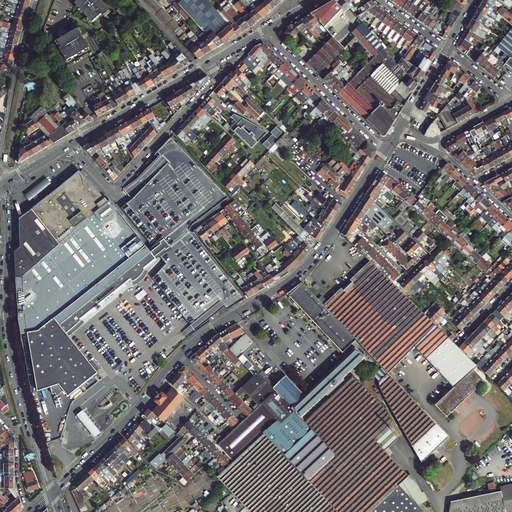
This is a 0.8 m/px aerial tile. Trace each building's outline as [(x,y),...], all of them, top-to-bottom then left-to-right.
[(21,5),(29,8),(30,3),(21,0),(11,0),(11,2),(16,3),(21,5)] [(79,0),(76,3),(93,22),(102,13),(104,15),(110,10),(101,0),(79,0)] [(222,32),(230,26),(222,18),(217,12),(206,0),(182,0),(178,4),(181,7),(183,9),(190,17),(204,32),(205,34),(211,41),(212,40),(219,47),(222,45),(229,41),(222,32)] [(243,32),(250,28),(243,19),(239,16),(226,0),(220,5),(222,8),(223,9),(226,6),(236,18),(233,20),(243,32)] [(241,0),(238,3),(256,23),(262,19),(245,0),(241,0)] [(245,0),(262,19),(268,14),(255,0),(245,0)] [(255,0),(268,14),(269,13),(272,10),(263,0),(255,0)] [(263,0),(272,10),(275,7),(277,5),(272,0),(263,0)] [(342,0),(335,0),(334,1),(342,10),(344,13),(350,8),(347,5),(342,0)] [(354,2),(353,0),(342,0),(347,5),(351,3),(355,9),(357,7),(354,2)] [(401,0),(397,5),(402,9),(408,1),(409,0),(401,0)] [(409,0),(408,1),(402,9),(407,13),(414,4),(417,0),(409,0)] [(417,0),(414,4),(407,13),(412,16),(419,8),(424,1),(422,0),(417,0)] [(485,0),(483,0),(481,5),(492,11),(497,17),(499,14),(497,13),(485,0)] [(495,0),(485,0),(497,13),(499,14),(511,25),(511,15),(502,7),(502,8),(501,7),(502,5),(496,1),(496,0),(495,0)] [(496,1),(502,5),(503,3),(510,8),(511,6),(511,0),(495,0),(496,0),(496,1)] [(319,23),(324,21),(342,10),(334,1),(320,9),(311,15),(319,23)] [(424,1),(419,8),(412,16),(414,18),(417,20),(425,10),(427,7),(428,6),(429,5),(427,3),(424,1)] [(181,7),(178,4),(176,2),(172,6),(177,11),(179,13),(183,9),(181,7)] [(366,12),(367,11),(376,5),(371,2),(364,6),(361,8),(364,13),(366,12)] [(439,2),(437,6),(434,9),(437,11),(442,4),(439,2)] [(15,8),(27,13),(29,8),(21,5),(16,3),(15,8)] [(250,28),(256,23),(238,3),(234,6),(245,17),(243,19),(250,28)] [(20,16),(26,18),(27,13),(15,8),(4,4),(4,6),(7,7),(5,10),(20,16)] [(427,7),(425,10),(417,20),(422,24),(434,9),(437,6),(434,4),(431,8),(428,6),(427,7)] [(376,5),(367,11),(372,15),(368,21),(372,24),(376,18),(382,10),(376,5)] [(492,11),(481,5),(480,6),(478,10),(495,20),(497,17),(492,11)] [(123,7),(118,9),(126,23),(131,21),(123,7)] [(243,32),(233,20),(226,13),(223,9),(222,8),(217,12),(222,18),(230,26),(232,28),(238,35),(243,32)] [(183,9),(179,13),(186,21),(190,17),(183,9)] [(437,11),(434,9),(422,24),(428,28),(434,20),(432,18),(437,11)] [(6,16),(15,19),(24,22),(26,18),(20,16),(5,10),(4,10),(4,12),(7,13),(6,16)] [(382,10),(376,18),(379,20),(375,25),(376,25),(375,26),(378,28),(382,22),(388,14),(385,11),(382,10)] [(478,10),(473,19),(484,26),(488,19),(499,26),(501,23),(495,20),(478,10)] [(366,12),(364,13),(361,14),(358,16),(362,20),(368,14),(366,12)] [(449,19),(446,25),(452,28),(458,17),(452,13),(449,19)] [(388,14),(382,22),(385,24),(380,30),(383,32),(387,26),(393,18),(388,14)] [(437,14),(434,20),(428,28),(433,31),(435,26),(437,23),(438,20),(439,18),(440,16),(437,14)] [(11,23),(23,27),(24,22),(15,19),(6,16),(3,15),(2,17),(5,18),(5,19),(11,21),(11,23)] [(319,23),(311,15),(305,18),(319,32),(321,30),(319,28),(322,26),(319,23)] [(319,32),(305,18),(300,21),(310,32),(315,36),(319,40),(321,39),(319,38),(318,35),(319,34),(319,33),(319,32)] [(393,18),(387,26),(390,28),(385,34),(388,36),(393,30),(399,22),(393,18)] [(484,26),(473,19),(470,24),(487,34),(488,34),(491,30),(484,26)] [(0,25),(4,27),(21,32),(23,27),(11,23),(1,20),(0,22),(0,25)] [(310,32),(300,21),(293,25),(299,32),(301,33),(309,42),(312,39),(307,34),(310,32)] [(319,23),(322,26),(324,28),(333,37),(336,34),(324,21),(319,23)] [(399,22),(393,30),(395,32),(390,38),(393,40),(398,34),(404,26),(399,22)] [(406,104),(415,90),(406,85),(410,78),(398,64),(394,59),(391,56),(390,55),(386,50),(381,45),(377,40),(373,35),(370,31),(369,30),(368,29),(363,23),(352,33),(355,37),(356,38),(358,41),(364,48),(369,53),(373,58),(356,77),(349,84),(356,91),(369,78),(396,101),(404,107),(406,104)] [(452,28),(446,25),(446,24),(444,27),(440,25),(437,23),(435,26),(442,30),(449,34),(452,28)] [(485,36),(487,34),(470,24),(468,28),(467,29),(473,33),(475,34),(478,35),(480,32),(483,34),(482,35),(485,36)] [(9,33),(20,36),(21,32),(4,27),(0,25),(0,27),(2,28),(2,31),(3,31),(9,33)] [(293,25),(288,28),(290,30),(285,34),(291,40),(299,32),(293,25)] [(232,28),(230,26),(222,32),(229,41),(238,35),(232,28)] [(404,26),(398,34),(400,35),(395,41),(398,43),(403,37),(409,29),(404,26)] [(449,34),(442,30),(435,26),(433,31),(444,39),(446,39),(449,34)] [(67,61),(89,48),(78,29),(58,41),(62,48),(60,49),(67,61)] [(181,38),(185,33),(181,29),(177,33),(181,38)] [(409,29),(403,37),(405,39),(401,45),(403,47),(405,45),(408,41),(414,33),(409,29)] [(473,33),(467,29),(462,38),(468,42),(473,33)] [(495,50),(502,57),(508,61),(505,64),(511,69),(511,29),(511,30),(505,38),(502,41),(501,42),(498,47),(495,50)] [(19,41),(20,36),(9,33),(3,31),(3,33),(5,34),(4,37),(19,41)] [(185,33),(181,38),(180,39),(198,59),(205,55),(195,44),(191,40),(188,37),(185,33)] [(414,33),(408,41),(410,43),(407,47),(405,49),(408,51),(410,49),(419,37),(414,33)] [(191,40),(195,44),(205,55),(210,52),(202,43),(196,36),(195,34),(193,35),(195,37),(191,40)] [(217,47),(211,41),(205,34),(200,38),(204,42),(212,51),(217,47)] [(6,43),(18,46),(19,41),(4,37),(1,36),(0,39),(0,41),(1,42),(6,43)] [(319,75),(344,49),(333,37),(329,41),(324,46),(322,49),(319,51),(307,64),(314,70),(319,75)] [(356,38),(355,37),(348,45),(351,48),(358,41),(356,38)] [(410,49),(408,51),(402,59),(407,64),(408,62),(407,61),(416,50),(415,50),(416,48),(421,51),(422,50),(423,48),(426,43),(424,41),(419,37),(410,49)] [(468,42),(462,38),(459,42),(457,46),(458,48),(460,49),(469,57),(470,56),(470,55),(477,47),(468,42)] [(0,46),(1,46),(17,51),(18,46),(6,43),(1,42),(0,45),(0,46)] [(176,54),(173,56),(184,68),(190,64),(173,44),(172,42),(168,45),(176,54)] [(212,51),(204,42),(203,42),(202,43),(210,52),(211,51),(212,51)] [(263,43),(258,46),(259,47),(263,51),(262,52),(267,57),(266,57),(268,58),(270,56),(273,52),(263,43)] [(292,49),(295,52),(298,49),(292,43),(289,46),(291,47),(292,49)] [(430,52),(429,54),(434,58),(438,52),(437,50),(433,48),(426,43),(423,48),(430,52)] [(478,51),(472,59),(478,65),(481,67),(490,56),(495,50),(498,47),(495,45),(491,50),(488,47),(482,54),(478,51)] [(1,46),(0,49),(0,51),(16,56),(17,51),(1,46)] [(259,47),(258,46),(256,47),(251,51),(262,62),(266,57),(267,57),(262,52),(263,51),(259,47)] [(469,57),(472,59),(478,51),(479,50),(480,49),(477,47),(470,55),(470,56),(469,57)] [(161,54),(163,55),(164,56),(177,71),(184,68),(173,56),(167,49),(161,54)] [(481,67),(489,73),(498,62),(502,57),(495,50),(490,56),(481,67)] [(16,56),(0,51),(0,56),(6,59),(14,61),(16,56)] [(248,67),(250,70),(254,73),(259,69),(255,65),(257,63),(262,69),(265,66),(264,65),(264,64),(262,62),(251,51),(250,53),(242,62),(247,67),(248,67)] [(420,52),(419,54),(421,55),(432,62),(433,60),(434,58),(429,54),(423,51),(422,52),(420,52)] [(279,57),(273,52),(270,56),(268,58),(269,59),(266,62),(265,63),(267,65),(271,61),(273,63),(274,63),(279,57)] [(148,55),(152,60),(165,78),(172,74),(163,63),(161,65),(157,59),(159,57),(156,53),(152,55),(151,53),(148,55)] [(419,54),(417,58),(423,61),(418,69),(425,73),(432,62),(421,55),(419,54)] [(160,58),(163,63),(172,74),(173,73),(177,71),(164,56),(163,55),(160,58)] [(0,56),(0,58),(10,70),(12,69),(14,61),(6,59),(0,56)] [(285,63),(279,57),(274,63),(273,63),(279,69),(285,63)] [(502,57),(498,62),(500,64),(504,66),(505,64),(508,61),(502,57)] [(425,73),(418,69),(415,67),(412,65),(408,62),(407,64),(402,59),(398,64),(410,78),(413,82),(418,85),(425,73)] [(152,60),(147,63),(160,82),(165,78),(152,60)] [(334,69),(332,71),(329,68),(321,77),(329,84),(344,68),(342,67),(343,66),(338,60),(332,67),(334,69)] [(160,82),(147,63),(145,61),(144,62),(145,65),(142,67),(144,69),(147,74),(154,85),(160,82)] [(247,67),(242,62),(236,68),(238,70),(250,82),(252,80),(248,76),(247,77),(245,75),(247,73),(250,70),(248,67),(247,67)] [(464,72),(451,62),(447,63),(444,68),(455,75),(451,81),(457,84),(465,74),(464,72)] [(498,62),(489,73),(494,78),(501,69),(504,66),(500,64),(498,62)] [(277,71),(279,69),(273,63),(271,65),(275,69),(271,73),(272,74),(273,73),(274,74),(277,71)] [(290,68),(285,63),(279,69),(277,71),(274,74),(281,79),(285,75),(291,69),(290,68)] [(133,70),(130,71),(142,92),(148,88),(137,69),(135,65),(131,67),(133,70)] [(122,71),(137,95),(142,92),(130,71),(128,67),(122,71)] [(140,67),(137,69),(148,88),(154,85),(147,74),(144,69),(142,70),(140,67)] [(334,90),(348,75),(349,74),(347,72),(348,71),(345,68),(344,68),(329,84),(332,87),(334,90)] [(455,75),(444,68),(440,75),(447,78),(448,79),(451,81),(455,75)] [(285,75),(281,79),(290,87),(292,85),(293,84),(296,81),(295,81),(299,77),(291,69),(285,75)] [(253,85),(250,82),(238,70),(234,74),(244,83),(250,89),(253,85)] [(116,75),(130,99),(133,97),(137,95),(122,71),(116,75)] [(231,73),(228,77),(240,88),(246,94),(247,92),(242,87),(241,86),(244,83),(234,74),(232,72),(231,73)] [(351,77),(348,75),(334,90),(339,94),(349,84),(356,77),(353,74),(351,77)] [(470,78),(465,74),(457,84),(456,85),(457,86),(459,88),(457,90),(458,92),(470,78)] [(124,102),(130,99),(116,75),(113,77),(117,84),(114,86),(124,102)] [(210,78),(207,75),(190,85),(195,91),(196,89),(194,88),(196,87),(199,90),(210,78)] [(445,82),(447,78),(440,75),(436,82),(435,83),(447,90),(449,86),(444,83),(445,82)] [(227,78),(221,85),(229,92),(234,87),(236,88),(235,89),(246,100),(246,101),(248,105),(245,108),(248,111),(255,118),(257,120),(260,116),(263,119),(267,115),(266,113),(251,99),(246,94),(240,88),(228,77),(227,78)] [(293,84),(292,85),(290,87),(289,88),(288,89),(296,96),(307,84),(299,77),(295,81),(296,81),(293,84)] [(349,84),(339,94),(357,112),(377,131),(379,129),(381,127),(388,133),(394,123),(404,107),(396,101),(369,78),(356,91),(349,84)] [(410,78),(406,85),(415,90),(416,89),(418,85),(413,82),(410,78)] [(466,87),(469,89),(475,82),(470,78),(458,92),(461,94),(466,87)] [(124,102),(114,86),(113,84),(112,81),(109,83),(114,91),(111,93),(114,99),(118,106),(124,102)] [(265,84),(271,90),(273,88),(267,82),(265,84)] [(471,100),(482,87),(480,86),(475,82),(469,89),(463,96),(467,99),(475,115),(478,113),(471,100)] [(435,83),(430,92),(449,103),(452,99),(454,98),(456,95),(453,94),(452,93),(450,96),(452,97),(450,100),(445,97),(448,92),(449,93),(449,92),(448,91),(447,90),(435,83)] [(312,90),(307,84),(296,96),(304,104),(306,101),(315,92),(312,90)] [(190,85),(182,90),(189,100),(194,95),(196,92),(195,91),(190,85)] [(219,97),(224,93),(236,104),(233,106),(243,116),(248,111),(245,108),(229,92),(221,85),(214,92),(219,97)] [(448,91),(449,92),(452,93),(453,91),(455,92),(453,94),(456,95),(458,92),(457,90),(455,89),(454,90),(449,86),(447,90),(448,91)] [(182,90),(175,95),(182,107),(189,100),(182,90)] [(63,109),(66,112),(80,128),(89,123),(79,113),(73,106),(76,103),(73,99),(72,98),(68,93),(67,92),(62,97),(65,100),(66,100),(68,102),(67,103),(71,108),(69,110),(67,107),(65,107),(63,109)] [(323,100),(315,92),(306,101),(311,106),(306,112),(304,114),(304,117),(306,118),(310,113),(323,100)] [(430,92),(425,101),(434,106),(435,104),(437,103),(438,102),(441,104),(440,108),(438,107),(437,108),(443,111),(446,107),(448,105),(449,103),(430,92)] [(109,102),(104,93),(98,96),(99,97),(101,101),(108,112),(118,106),(114,99),(109,102)] [(182,107),(175,95),(171,97),(170,97),(175,106),(177,105),(180,110),(182,107)] [(215,102),(210,96),(208,99),(205,101),(211,107),(213,104),(217,108),(219,106),(215,102)] [(461,98),(466,108),(464,109),(469,118),(474,115),(475,115),(467,99),(463,96),(461,98)] [(98,117),(108,112),(101,101),(99,97),(94,100),(97,105),(93,107),(98,117)] [(170,97),(166,100),(170,106),(171,108),(173,107),(177,113),(178,112),(177,111),(178,110),(175,106),(170,97)] [(453,109),(451,110),(458,124),(469,118),(464,109),(463,110),(460,105),(458,106),(457,104),(455,105),(452,99),(449,103),(448,105),(449,106),(451,105),(453,109)] [(326,103),(323,100),(310,113),(312,115),(313,114),(314,114),(318,109),(322,113),(319,115),(321,116),(318,119),(320,120),(331,108),(326,103)] [(200,106),(206,112),(210,115),(215,110),(211,107),(205,101),(200,106)] [(434,106),(425,101),(424,102),(420,109),(426,113),(430,107),(441,113),(443,111),(437,108),(434,106)] [(80,111),(79,113),(89,123),(90,122),(93,120),(79,105),(76,107),(80,111)] [(458,124),(451,110),(449,106),(448,105),(446,107),(443,111),(441,113),(439,116),(436,119),(431,125),(424,135),(427,137),(433,137),(435,136),(441,133),(435,123),(441,120),(447,130),(458,124)] [(42,106),(30,118),(39,128),(46,136),(54,144),(70,134),(56,119),(53,116),(52,114),(49,116),(44,111),(45,110),(42,106)] [(205,113),(200,107),(195,112),(204,122),(208,117),(205,113)] [(322,125),(335,112),(331,108),(320,120),(314,126),(317,130),(322,125)] [(154,123),(158,121),(150,109),(144,112),(151,125),(157,134),(159,132),(166,124),(165,122),(157,127),(154,123)] [(505,110),(503,112),(510,124),(507,126),(511,133),(511,132),(511,121),(511,119),(511,118),(511,116),(508,109),(505,110)] [(268,111),(266,113),(267,115),(273,120),(276,118),(268,111)] [(65,119),(62,116),(58,112),(53,116),(56,119),(70,134),(76,131),(65,119)] [(80,128),(66,112),(62,116),(65,119),(76,131),(80,128)] [(151,125),(144,112),(139,116),(146,128),(147,128),(151,125)] [(194,114),(185,123),(196,135),(199,132),(195,129),(201,123),(204,127),(206,124),(204,122),(195,112),(194,114)] [(337,114),(335,112),(322,125),(326,128),(330,124),(332,122),(339,115),(337,114)] [(493,117),(497,124),(502,121),(503,123),(505,121),(507,126),(510,124),(503,112),(493,117)] [(39,128),(30,118),(26,114),(24,122),(34,132),(39,128)] [(252,124),(234,114),(231,117),(236,122),(230,129),(252,150),(267,134),(264,131),(252,124)] [(146,128),(139,116),(135,118),(133,119),(141,131),(143,130),(145,129),(146,130),(147,130),(146,128)] [(340,116),(334,122),(341,129),(343,127),(342,126),(346,122),(340,116)] [(488,131),(498,126),(497,124),(493,117),(489,119),(483,122),(488,131)] [(283,125),(276,118),(273,120),(274,122),(278,125),(281,128),(283,125)] [(133,119),(128,122),(133,130),(136,134),(137,134),(138,135),(139,134),(142,133),(141,131),(133,119)] [(23,126),(23,130),(28,136),(34,132),(24,122),(23,126)] [(128,122),(123,125),(128,133),(131,139),(134,137),(131,132),(133,130),(128,122)] [(342,126),(343,127),(341,129),(346,134),(348,132),(348,133),(352,128),(346,122),(342,126)] [(488,131),(483,122),(479,125),(486,139),(488,138),(486,135),(489,133),(488,131)] [(198,136),(196,135),(185,123),(182,127),(179,129),(187,138),(188,139),(190,137),(192,139),(195,136),(196,138),(198,136)] [(128,133),(123,125),(118,128),(126,142),(128,140),(129,140),(125,135),(128,133)] [(157,134),(151,125),(147,128),(153,138),(157,134)] [(276,143),(286,133),(281,128),(278,125),(271,133),(272,135),(274,136),(272,138),(271,136),(263,145),(269,151),(276,144),(276,143)] [(283,125),(281,128),(286,133),(289,136),(291,133),(283,125)] [(486,139),(479,125),(474,128),(481,141),(484,139),(485,140),(486,139)] [(387,134),(388,133),(381,127),(379,129),(377,131),(380,135),(382,136),(383,137),(384,137),(385,136),(386,136),(387,134)] [(126,142),(118,128),(113,131),(126,152),(127,151),(133,160),(135,157),(130,149),(128,145),(127,143),(126,142)] [(153,138),(147,128),(146,128),(147,130),(146,130),(145,129),(143,130),(149,142),(153,138)] [(356,132),(352,128),(348,133),(348,132),(346,134),(347,136),(351,140),(371,160),(376,152),(376,150),(368,144),(356,132)] [(474,128),(469,131),(479,150),(482,149),(479,145),(481,145),(481,146),(482,145),(483,147),(484,146),(481,141),(474,128)] [(187,138),(179,129),(175,134),(186,145),(188,143),(185,140),(187,138)] [(304,144),(316,133),(311,129),(304,136),(297,143),(299,146),(303,142),(304,144)] [(142,133),(139,134),(146,146),(149,142),(143,130),(141,131),(142,133)] [(107,134),(105,135),(111,145),(113,149),(118,146),(123,153),(126,152),(113,131),(107,134)] [(469,131),(464,133),(472,148),(474,150),(475,153),(478,151),(479,151),(479,150),(469,131)] [(37,134),(39,137),(48,147),(52,144),(45,137),(43,134),(41,136),(39,133),(37,134)] [(319,137),(316,133),(304,144),(301,147),(303,150),(308,145),(308,146),(307,147),(308,148),(319,137)] [(472,148),(464,133),(461,135),(454,138),(460,148),(460,147),(462,146),(463,147),(466,146),(468,150),(472,148)] [(32,139),(31,138),(30,137),(27,139),(22,134),(22,136),(27,142),(35,155),(36,154),(39,152),(32,139)] [(136,136),(135,137),(142,150),(146,146),(139,134),(138,135),(136,136)] [(286,134),(276,143),(285,152),(295,143),(286,134)] [(97,140),(102,149),(102,150),(111,145),(105,135),(97,140)] [(27,142),(22,136),(21,138),(26,143),(23,145),(30,157),(35,155),(27,142)] [(54,144),(46,136),(45,137),(52,144),(53,144),(54,144)] [(231,146),(235,141),(230,136),(222,144),(225,147),(227,149),(230,151),(232,153),(235,149),(231,146)] [(44,149),(36,138),(34,140),(33,137),(31,138),(32,139),(39,152),(44,149)] [(39,137),(36,138),(44,149),(48,147),(39,137)] [(132,140),(131,140),(134,145),(139,154),(142,150),(135,137),(134,137),(131,139),(132,140)] [(460,148),(454,138),(446,143),(446,147),(445,149),(453,157),(456,154),(453,151),(460,148)] [(506,148),(511,157),(511,156),(511,144),(511,145),(510,146),(506,139),(503,141),(506,148)] [(96,152),(102,149),(97,140),(89,144),(96,152)] [(358,152),(356,154),(367,165),(371,160),(351,140),(349,141),(352,145),(358,152)] [(498,145),(506,160),(511,157),(506,148),(504,149),(499,140),(496,142),(498,145)] [(30,157),(23,145),(22,143),(20,144),(20,148),(19,159),(18,163),(21,163),(30,157)] [(100,157),(96,152),(89,144),(84,148),(96,161),(100,157)] [(215,152),(220,157),(222,159),(230,151),(227,149),(225,147),(222,144),(215,152)] [(132,147),(130,149),(135,157),(139,154),(134,145),(132,147)] [(495,154),(500,163),(506,160),(498,145),(495,147),(497,153),(495,154)] [(500,163),(495,154),(493,155),(488,146),(485,148),(486,151),(487,152),(495,166),(500,163)] [(461,148),(460,150),(462,152),(459,155),(457,153),(456,154),(453,157),(461,164),(468,156),(467,154),(461,148)] [(466,168),(472,160),(471,159),(477,155),(477,154),(480,152),(479,151),(478,151),(475,153),(468,156),(461,164),(466,168)] [(215,163),(220,157),(215,152),(209,158),(215,163)] [(486,160),(491,169),(495,166),(487,152),(484,154),(487,159),(486,160)] [(353,158),(365,169),(367,165),(356,154),(353,158)] [(475,167),(477,165),(476,163),(481,158),(481,157),(480,155),(472,160),(466,168),(468,170),(470,172),(475,167)] [(482,164),(486,171),(489,169),(491,169),(486,160),(483,156),(481,157),(481,158),(482,160),(483,162),(479,164),(479,165),(482,164)] [(100,157),(96,161),(102,168),(107,164),(100,157)] [(218,167),(215,163),(209,158),(204,164),(209,169),(212,173),(218,167)] [(253,164),(248,158),(240,166),(246,172),(253,164)] [(349,177),(347,180),(355,185),(357,182),(342,167),(333,158),(322,168),(329,176),(332,179),(336,182),(340,176),(341,177),(341,176),(343,173),(349,177)] [(355,168),(361,174),(363,172),(365,169),(353,158),(351,160),(354,163),(357,165),(355,168)] [(150,160),(146,164),(151,169),(155,166),(150,160)] [(453,168),(446,161),(439,170),(440,171),(441,170),(444,173),(443,174),(444,175),(438,180),(440,182),(442,179),(445,176),(448,174),(453,168)] [(116,167),(121,172),(124,169),(121,162),(116,167)] [(345,163),(342,167),(357,182),(361,174),(355,168),(352,172),(350,168),(345,163)] [(475,167),(470,172),(474,176),(476,176),(486,171),(482,164),(479,165),(479,164),(479,163),(477,165),(479,168),(477,169),(475,167)] [(107,164),(102,168),(114,180),(118,176),(113,170),(107,164)] [(246,172),(240,166),(235,172),(240,178),(243,180),(243,179),(248,174),(246,172)] [(116,167),(113,170),(118,176),(121,172),(116,167)] [(318,172),(329,183),(332,179),(329,176),(322,168),(318,172)] [(448,174),(455,181),(461,175),(453,168),(448,174)] [(70,339),(67,335),(80,323),(79,322),(130,281),(132,284),(133,284),(135,283),(137,282),(138,281),(139,280),(140,279),(141,278),(142,276),(143,275),(144,273),(144,272),(145,271),(144,270),(156,260),(151,253),(144,244),(140,239),(137,236),(135,234),(134,233),(134,232),(132,229),(131,229),(130,227),(130,228),(128,225),(128,224),(127,223),(125,220),(123,218),(121,216),(120,214),(117,211),(117,210),(116,208),(110,201),(108,203),(105,199),(102,196),(83,175),(80,171),(43,200),(35,207),(20,219),(26,244),(21,249),(20,249),(22,277),(22,280),(24,309),(25,318),(27,329),(32,361),(32,363),(39,361),(57,383),(61,389),(66,395),(94,374),(96,373),(88,362),(70,339)] [(511,180),(507,171),(501,174),(506,181),(507,183),(507,182),(509,181),(511,185),(511,180)] [(240,178),(235,172),(229,178),(235,183),(237,185),(239,184),(241,186),(245,182),(243,180),(240,178)] [(397,183),(380,172),(375,180),(380,183),(380,182),(384,184),(384,186),(390,190),(397,183)] [(456,193),(458,194),(469,182),(461,175),(455,181),(458,184),(456,186),(459,189),(456,193)] [(503,180),(499,175),(485,183),(484,185),(489,190),(498,185),(496,183),(503,180)] [(338,187),(349,194),(351,191),(355,185),(347,180),(344,178),(343,179),(342,178),(342,177),(341,176),(341,177),(340,176),(336,182),(332,179),(329,183),(328,183),(335,189),(336,190),(338,187)] [(26,194),(30,200),(53,183),(48,177),(26,194)] [(235,183),(229,178),(223,184),(229,190),(232,187),(234,189),(237,185),(235,183)] [(316,182),(312,178),(306,184),(312,191),(318,184),(316,182)] [(372,184),(389,200),(392,202),(396,206),(402,200),(398,197),(396,199),(391,194),(393,193),(391,191),(390,190),(384,186),(384,184),(380,182),(380,183),(375,180),(372,184)] [(489,190),(494,194),(503,189),(501,187),(507,184),(507,183),(506,181),(498,185),(489,190)] [(466,191),(471,196),(476,190),(469,182),(458,194),(453,199),(455,201),(461,195),(462,196),(466,191)] [(372,184),(366,194),(375,201),(383,209),(385,207),(378,201),(377,202),(376,200),(379,196),(386,203),(389,200),(372,184)] [(399,195),(404,189),(398,184),(393,189),(399,195)] [(237,186),(230,193),(232,195),(232,196),(240,189),(237,186)] [(336,190),(335,191),(340,195),(341,195),(346,198),(345,199),(346,199),(347,197),(349,194),(338,187),(336,190)] [(500,200),(511,193),(511,191),(509,187),(507,188),(509,190),(506,192),(503,190),(503,189),(494,194),(498,198),(500,200)] [(405,200),(410,194),(404,189),(399,195),(405,200)] [(463,204),(467,208),(480,194),(476,190),(471,196),(463,204)] [(328,207),(337,213),(338,210),(341,206),(335,202),(336,201),(326,192),(323,196),(318,191),(316,193),(318,195),(317,195),(325,203),(324,203),(328,207)] [(321,217),(330,223),(334,217),(327,213),(326,212),(321,207),(313,200),(308,194),(305,196),(311,202),(308,205),(311,207),(314,210),(321,217)] [(374,202),(375,201),(366,194),(366,195),(361,201),(370,209),(376,215),(379,211),(383,215),(385,213),(374,202)] [(410,207),(417,200),(410,194),(405,200),(402,204),(407,207),(408,206),(410,207)] [(480,194),(467,208),(471,211),(473,208),(476,205),(478,203),(484,197),(480,194)] [(327,213),(334,217),(337,213),(328,207),(324,203),(325,203),(317,195),(317,196),(315,198),(323,205),(321,207),(326,212),(327,213)] [(484,197),(478,203),(481,205),(478,209),(483,213),(492,204),(484,197)] [(511,197),(503,202),(506,206),(511,202),(511,197)] [(272,209),(299,235),(304,241),(309,235),(303,229),(285,212),(272,199),(267,204),(272,209)] [(424,203),(419,199),(414,206),(418,210),(424,203)] [(424,203),(418,210),(421,213),(427,206),(428,205),(429,206),(432,203),(428,199),(424,203)] [(318,222),(313,218),(309,215),(295,201),(291,206),(300,214),(301,213),(305,217),(302,220),(307,225),(313,230),(315,227),(324,233),(327,228),(318,222)] [(370,209),(361,201),(358,206),(366,214),(372,220),(375,223),(381,217),(383,215),(379,211),(376,215),(370,209)] [(235,210),(230,204),(224,209),(227,212),(229,214),(235,210)] [(407,207),(402,204),(398,208),(402,211),(403,212),(407,207)] [(491,219),(494,217),(499,211),(492,204),(483,213),(481,216),(488,223),(491,219)] [(234,220),(240,216),(243,213),(245,211),(240,206),(239,207),(235,210),(229,214),(231,217),(234,220)] [(358,206),(352,215),(361,223),(362,222),(366,226),(367,225),(372,220),(366,214),(358,206)] [(429,220),(435,213),(427,206),(421,213),(429,220)] [(309,215),(313,218),(318,222),(327,228),(330,223),(321,217),(314,210),(311,207),(308,210),(311,212),(309,215)] [(445,208),(442,210),(448,216),(450,217),(453,215),(445,208)] [(441,218),(444,214),(439,209),(436,213),(441,218)] [(221,211),(213,217),(221,226),(225,223),(228,221),(225,217),(221,211)] [(417,225),(413,222),(410,219),(405,214),(403,212),(402,211),(395,219),(395,220),(409,233),(417,225)] [(499,211),(494,217),(497,221),(492,226),(496,230),(501,224),(507,219),(499,211)] [(437,227),(443,221),(435,213),(429,220),(432,223),(437,227)] [(349,219),(357,226),(361,229),(365,233),(369,228),(370,227),(367,225),(366,226),(362,222),(361,223),(352,215),(349,219)] [(386,220),(391,225),(395,220),(395,219),(390,215),(389,217),(386,220)] [(242,219),(240,216),(234,220),(237,224),(238,226),(244,221),(246,220),(247,219),(248,218),(247,216),(246,217),(245,216),(242,219)] [(210,219),(206,222),(214,232),(218,229),(221,226),(213,217),(210,219)] [(348,220),(356,227),(357,227),(357,226),(349,219),(349,220),(348,220)] [(511,223),(507,219),(501,224),(506,229),(501,234),(502,235),(500,237),(502,239),(505,236),(511,228),(511,223)] [(241,230),(243,232),(249,227),(251,226),(246,220),(244,221),(238,226),(241,230)] [(356,227),(348,220),(347,223),(346,224),(355,233),(358,236),(359,237),(358,238),(360,240),(363,237),(365,235),(356,227)] [(445,234),(454,224),(451,221),(447,224),(443,221),(437,227),(445,234)] [(214,232),(206,222),(202,225),(201,225),(204,229),(209,235),(214,232)] [(344,228),(358,242),(360,240),(358,238),(359,237),(358,236),(356,238),(353,235),(355,233),(346,224),(344,228)] [(453,241),(459,235),(456,233),(459,230),(455,226),(455,225),(454,224),(445,234),(453,241)] [(309,235),(319,241),(324,233),(315,227),(313,230),(307,225),(303,229),(309,235)] [(403,241),(408,235),(398,225),(396,227),(400,231),(396,235),(403,241)] [(246,235),(248,238),(255,232),(254,230),(252,231),(249,227),(243,232),(245,234),(246,235)] [(358,242),(344,228),(341,232),(355,246),(358,242)] [(389,236),(390,237),(396,243),(399,245),(403,241),(396,235),(390,228),(388,230),(392,234),(389,236)] [(209,235),(204,229),(198,233),(203,240),(207,237),(209,235)] [(414,237),(419,243),(423,239),(429,245),(433,241),(429,237),(426,234),(421,229),(415,236),(414,237)] [(250,241),(252,244),(258,239),(256,236),(258,235),(256,233),(257,232),(256,231),(255,232),(248,238),(250,241)] [(461,249),(466,242),(468,241),(470,238),(469,237),(465,234),(462,231),(460,233),(459,235),(453,241),(456,244),(461,249)] [(270,250),(278,244),(273,237),(268,232),(267,233),(265,234),(261,238),(265,244),(266,245),(268,247),(270,250)] [(293,241),(307,255),(312,249),(303,243),(304,241),(299,235),(293,241)] [(309,235),(304,241),(303,243),(312,249),(319,241),(309,235)] [(360,251),(363,248),(368,242),(363,237),(360,240),(358,242),(355,246),(360,251)] [(390,237),(386,242),(383,245),(389,251),(396,243),(390,237)] [(264,246),(258,239),(252,244),(256,248),(257,249),(258,251),(262,256),(265,254),(261,249),(264,246)] [(414,240),(408,246),(417,255),(423,249),(414,240)] [(307,255),(293,241),(285,249),(300,263),(307,255)] [(239,249),(244,256),(247,253),(250,251),(243,242),(237,247),(239,249)] [(373,248),(368,242),(363,248),(368,253),(373,248)] [(474,249),(466,242),(461,249),(468,256),(474,249)] [(389,251),(394,256),(401,248),(399,245),(396,243),(389,251)] [(285,258),(288,261),(285,263),(283,261),(282,262),(280,263),(282,265),(289,273),(300,263),(285,249),(282,246),(278,249),(285,258)] [(404,250),(407,253),(413,259),(417,255),(408,246),(404,250)] [(431,255),(445,268),(448,271),(449,269),(446,266),(447,266),(444,263),(450,257),(444,251),(439,247),(431,255)] [(370,260),(371,261),(379,253),(373,248),(368,253),(365,256),(370,260)] [(394,256),(399,261),(405,255),(406,254),(407,253),(404,250),(401,248),(394,256)] [(239,249),(232,254),(237,261),(242,257),(244,256),(239,249)] [(474,249),(468,256),(476,263),(484,255),(481,252),(479,254),(474,249)] [(377,262),(379,264),(384,258),(379,253),(371,261),(376,267),(378,265),(376,264),(377,262)] [(413,259),(407,253),(406,254),(405,255),(399,261),(407,268),(414,261),(413,259)] [(488,262),(491,258),(486,253),(484,255),(476,263),(482,268),(488,262)] [(268,254),(265,257),(271,265),(274,263),(268,254)] [(427,259),(435,267),(438,265),(442,269),(443,269),(445,268),(431,255),(427,259)] [(493,257),(491,258),(488,262),(482,268),(486,272),(489,269),(491,267),(492,265),(494,263),(497,260),(493,257)] [(390,263),(384,258),(379,264),(378,265),(376,267),(382,272),(390,263)] [(279,268),(275,271),(281,278),(289,273),(282,265),(280,263),(279,261),(278,259),(275,262),(279,268)] [(423,263),(431,271),(433,272),(438,277),(440,275),(437,272),(439,270),(435,267),(427,259),(423,263)] [(511,265),(505,259),(501,263),(511,274),(511,265)] [(381,367),(387,373),(379,383),(379,384),(379,386),(385,399),(407,437),(422,463),(452,439),(388,373),(414,345),(453,386),(435,404),(446,416),(483,381),(472,370),(476,366),(474,365),(475,364),(473,361),(472,361),(458,346),(450,338),(433,322),(422,311),(419,308),(413,302),(404,294),(395,285),(388,278),(387,277),(386,276),(384,274),(382,272),(376,267),(371,261),(370,260),(350,280),(352,282),(344,290),(342,288),(328,302),(322,297),(319,301),(333,315),(356,340),(372,356),(381,367)] [(275,282),(269,276),(258,261),(253,264),(258,271),(254,274),(260,282),(265,288),(275,282)] [(395,269),(390,263),(382,272),(384,274),(387,272),(389,274),(386,276),(387,277),(395,269)] [(418,268),(424,274),(426,277),(431,271),(423,263),(418,268)] [(511,275),(511,274),(501,263),(495,269),(507,281),(511,275)] [(270,275),(269,276),(275,282),(276,282),(281,278),(275,271),(273,272),(270,269),(269,270),(267,267),(265,268),(267,271),(270,275)] [(415,283),(424,274),(418,268),(409,277),(415,283)] [(401,274),(395,269),(387,277),(388,278),(391,275),(393,277),(391,278),(394,281),(401,274)] [(507,281),(495,269),(492,272),(504,284),(507,281)] [(249,272),(247,274),(253,281),(260,291),(265,288),(260,282),(254,274),(252,276),(249,272)] [(495,279),(493,282),(499,288),(504,284),(492,272),(489,275),(495,279)] [(253,281),(247,274),(246,273),(244,275),(246,277),(244,279),(248,284),(248,285),(256,294),(260,291),(253,281)] [(236,276),(234,279),(238,284),(249,298),(256,294),(248,285),(247,286),(239,276),(237,278),(236,276)] [(487,276),(483,281),(495,293),(497,291),(499,288),(493,282),(487,276)] [(409,277),(405,281),(411,287),(415,283),(409,277)] [(411,287),(405,281),(401,285),(398,282),(395,285),(404,294),(409,289),(414,295),(417,292),(413,289),(411,287)] [(495,293),(483,281),(479,285),(491,297),(495,293)] [(290,297),(343,353),(356,340),(333,315),(319,301),(302,282),(287,293),(289,295),(290,297)] [(491,297),(479,285),(474,290),(486,302),(491,297)] [(144,290),(135,296),(139,300),(147,294),(144,290)] [(486,302),(474,290),(470,294),(482,306),(486,302)] [(470,294),(465,299),(477,311),(482,306),(470,294)] [(461,307),(463,308),(464,307),(466,308),(465,309),(472,316),(477,311),(465,299),(463,297),(462,298),(464,300),(466,301),(462,306),(461,307)] [(500,304),(507,311),(510,308),(511,310),(511,306),(505,299),(500,304)] [(429,303),(440,314),(444,310),(433,300),(429,303)] [(430,312),(437,318),(440,314),(429,303),(429,304),(426,307),(430,312)] [(500,304),(496,308),(503,315),(505,313),(511,320),(511,315),(507,311),(500,304)] [(464,307),(463,308),(461,307),(460,308),(458,306),(456,307),(459,310),(468,320),(472,316),(465,309),(466,308),(464,307)] [(433,322),(437,318),(430,312),(427,310),(424,308),(424,309),(422,311),(433,322)] [(503,315),(496,308),(492,312),(499,320),(503,315)] [(458,316),(457,317),(464,324),(468,320),(459,310),(456,314),(458,316)] [(449,318),(452,321),(459,329),(464,324),(457,317),(458,316),(456,314),(454,315),(453,314),(452,315),(453,316),(452,318),(446,312),(444,314),(449,318)] [(492,312),(488,317),(499,328),(503,324),(499,320),(492,312)] [(488,317),(483,321),(495,332),(499,328),(488,317)] [(483,321),(479,325),(490,336),(495,332),(483,321)] [(237,323),(226,330),(232,339),(242,334),(245,332),(237,323)] [(444,323),(443,324),(446,327),(454,334),(456,332),(455,330),(449,325),(447,326),(444,323)] [(479,325),(475,329),(486,340),(490,336),(479,325)] [(486,340),(475,329),(471,333),(482,344),(486,340)] [(244,335),(242,334),(232,339),(226,330),(218,334),(223,343),(228,348),(244,335)] [(245,332),(242,334),(244,335),(228,348),(238,359),(243,355),(252,346),(256,343),(245,332)] [(511,350),(511,342),(504,334),(502,332),(497,337),(499,339),(511,351),(511,350)] [(471,333),(467,337),(478,348),(482,344),(471,333)] [(206,344),(213,350),(217,346),(226,355),(239,370),(245,365),(238,359),(228,348),(223,343),(218,334),(206,344)] [(478,348),(467,337),(463,341),(473,352),(475,350),(476,350),(478,348)] [(511,351),(499,339),(495,343),(507,356),(511,351)] [(473,352),(463,341),(459,346),(466,353),(468,351),(472,355),(474,352),(473,352)] [(491,347),(503,360),(507,356),(495,343),(491,347)] [(206,344),(203,347),(210,353),(213,350),(206,344)] [(210,353),(203,347),(195,353),(202,360),(204,362),(207,359),(205,357),(210,353)] [(301,419),(365,358),(356,347),(346,357),(305,396),(291,408),(293,411),(301,419)] [(477,356),(480,353),(484,349),(485,348),(483,347),(482,348),(482,347),(479,349),(476,353),(477,353),(476,354),(475,355),(477,356)] [(499,364),(503,360),(491,347),(489,349),(487,352),(499,364)] [(499,364),(487,352),(483,356),(495,368),(499,364)] [(200,361),(202,360),(195,353),(191,357),(191,360),(201,371),(206,375),(212,369),(208,365),(206,368),(200,361)] [(477,357),(479,360),(491,372),(495,368),(483,356),(480,353),(477,357)] [(249,361),(243,355),(238,359),(245,365),(248,362),(249,361)] [(491,372),(479,360),(477,362),(474,360),(473,361),(475,364),(487,376),(491,372)] [(32,363),(37,390),(57,383),(39,361),(32,363)] [(183,367),(179,372),(184,376),(184,379),(187,380),(193,374),(185,366),(183,367)] [(206,375),(212,381),(219,373),(223,369),(221,367),(215,372),(212,369),(206,375)] [(244,385),(242,387),(244,390),(248,394),(250,396),(251,397),(257,403),(259,405),(255,409),(253,411),(247,417),(244,420),(243,421),(241,423),(235,429),(225,438),(218,445),(219,447),(226,454),(234,461),(240,456),(238,454),(247,445),(249,447),(264,432),(263,431),(267,428),(276,421),(279,424),(293,411),(291,408),(305,396),(286,376),(273,388),(255,368),(251,372),(254,376),(244,385)] [(184,376),(179,372),(176,375),(183,381),(182,382),(184,384),(186,382),(187,382),(184,379),(184,376)] [(511,377),(507,372),(503,376),(511,385),(511,377)] [(219,373),(212,381),(217,387),(223,380),(225,379),(219,373)] [(193,386),(199,380),(193,374),(187,380),(188,381),(189,382),(188,384),(186,382),(184,384),(186,386),(187,384),(188,385),(186,387),(187,388),(185,391),(183,393),(184,394),(193,386)] [(183,381),(176,375),(173,379),(182,387),(184,384),(182,382),(183,381)] [(375,439),(387,427),(390,424),(393,422),(381,408),(363,385),(354,376),(307,418),(325,438),(322,440),(336,454),(381,501),(400,484),(419,505),(429,500),(427,496),(424,492),(422,493),(420,494),(410,477),(409,476),(385,451),(375,439)] [(511,390),(511,385),(503,376),(499,380),(511,392),(511,390)] [(182,387),(173,379),(170,382),(179,390),(182,387)] [(200,382),(199,380),(193,386),(196,389),(188,397),(191,400),(205,386),(200,382)] [(223,380),(217,387),(223,392),(229,386),(232,383),(230,380),(227,384),(223,380)] [(502,392),(511,401),(511,400),(511,392),(499,380),(495,384),(502,392)] [(385,409),(363,385),(381,408),(393,422),(385,409)] [(204,397),(210,392),(205,386),(191,400),(194,402),(198,398),(199,398),(202,395),(204,397)] [(235,392),(229,386),(223,392),(229,398),(235,392)] [(162,391),(154,401),(159,405),(153,412),(164,421),(184,398),(182,396),(171,387),(165,394),(162,391)] [(238,407),(244,401),(238,395),(244,390),(242,387),(236,393),(235,392),(229,398),(238,407)] [(204,397),(210,403),(216,397),(210,392),(204,397)] [(215,409),(221,403),(216,397),(210,403),(213,406),(209,409),(212,412),(215,409)] [(247,417),(253,411),(244,401),(238,407),(247,417)] [(221,414),(227,409),(221,403),(215,409),(221,414)] [(148,408),(143,414),(155,424),(158,421),(163,425),(165,422),(164,421),(153,412),(148,408)] [(233,414),(227,409),(221,414),(227,420),(233,414)] [(83,410),(77,415),(83,423),(89,431),(95,438),(101,433),(95,425),(90,418),(83,410)] [(263,431),(264,432),(309,480),(336,454),(322,440),(304,421),(301,419),(293,411),(279,424),(276,421),(267,428),(263,431)] [(144,419),(138,425),(151,438),(161,429),(155,424),(143,414),(142,416),(144,419)] [(207,416),(213,422),(216,420),(210,414),(209,415),(207,416)] [(235,429),(241,423),(233,414),(227,420),(235,429)] [(219,416),(214,423),(218,426),(223,419),(219,416)] [(304,421),(322,440),(325,438),(307,418),(304,421)] [(184,425),(183,426),(189,432),(195,426),(189,420),(189,421),(184,425)] [(152,440),(151,438),(138,425),(136,423),(132,427),(139,434),(141,432),(145,436),(146,435),(151,441),(152,440)] [(195,438),(200,444),(210,434),(206,431),(211,426),(209,423),(205,427),(195,438)] [(169,436),(174,430),(166,424),(164,427),(161,429),(169,436)] [(197,428),(195,426),(189,432),(195,438),(205,427),(201,424),(197,428)] [(147,443),(139,434),(132,427),(128,432),(135,439),(137,441),(139,439),(145,445),(147,443)] [(387,427),(375,439),(385,451),(395,441),(398,438),(392,433),(387,427)] [(52,441),(48,429),(42,431),(45,443),(52,441)] [(0,444),(10,435),(6,431),(0,436),(0,444)] [(133,441),(135,439),(128,432),(124,436),(138,450),(139,449),(136,445),(136,444),(133,441)] [(164,452),(168,458),(179,448),(186,441),(183,438),(177,433),(176,432),(174,433),(179,437),(164,452)] [(339,511),(309,480),(264,432),(249,447),(240,456),(234,461),(226,469),(220,474),(217,477),(250,511),(339,511)] [(210,434),(200,444),(206,449),(215,439),(210,434)] [(218,437),(215,439),(206,449),(212,455),(217,449),(213,444),(219,439),(222,437),(220,435),(219,434),(218,436),(218,437)] [(10,435),(0,444),(0,448),(1,449),(6,446),(13,439),(10,435)] [(133,456),(137,452),(133,448),(134,448),(124,437),(120,442),(130,452),(133,456)] [(6,451),(14,451),(14,440),(13,439),(6,446),(6,449),(6,451)] [(126,456),(130,452),(120,442),(119,443),(116,445),(126,456)] [(122,460),(126,457),(126,456),(116,445),(112,449),(122,460)] [(240,456),(249,447),(247,445),(238,454),(240,456)] [(166,460),(170,464),(178,457),(176,455),(181,450),(179,448),(168,458),(166,460)] [(120,462),(122,460),(112,449),(108,453),(118,464),(119,465),(121,467),(123,465),(120,462)] [(218,461),(223,455),(217,449),(212,455),(215,458),(209,465),(211,467),(218,461)] [(178,457),(170,464),(175,469),(182,462),(180,459),(185,454),(183,452),(178,457)] [(104,457),(114,467),(118,464),(108,453),(104,457)] [(226,469),(234,461),(226,454),(224,456),(229,460),(223,466),(226,469)] [(336,454),(309,480),(339,511),(424,511),(419,505),(400,484),(381,501),(336,454)] [(223,466),(229,460),(224,456),(223,455),(218,461),(223,466)] [(175,469),(179,473),(191,461),(187,456),(182,462),(175,469)] [(100,461),(114,476),(116,474),(112,469),(114,467),(104,457),(100,461)] [(97,464),(107,476),(111,481),(115,477),(114,476),(100,461),(97,464)] [(191,461),(179,473),(183,477),(196,465),(191,461)] [(105,477),(107,476),(97,464),(93,468),(106,483),(107,485),(109,483),(108,482),(109,481),(105,477)] [(187,482),(200,469),(196,465),(183,477),(187,482)] [(219,472),(220,474),(226,469),(223,466),(219,470),(218,469),(217,471),(217,472),(218,473),(219,472)] [(104,484),(106,483),(93,468),(88,472),(94,478),(98,484),(101,481),(103,483),(104,484)] [(88,472),(74,485),(77,488),(80,491),(80,492),(81,494),(82,497),(84,500),(88,498),(86,494),(87,494),(83,488),(92,480),(94,478),(88,472)] [(24,476),(30,492),(40,488),(36,477),(32,479),(30,473),(24,476)] [(420,494),(422,493),(412,474),(409,476),(410,477),(420,494)] [(94,478),(92,480),(100,488),(101,487),(100,485),(98,484),(94,478)] [(488,483),(490,491),(497,489),(495,482),(488,483)] [(511,511),(511,484),(501,487),(502,492),(454,501),(454,511),(511,511)] [(13,502),(21,511),(23,509),(24,507),(22,503),(17,489),(8,489),(17,499),(13,502)] [(19,511),(21,511),(13,502),(11,505),(1,494),(0,493),(0,500),(10,511),(19,511)] [(10,511),(0,500),(0,505),(2,508),(0,510),(1,511),(10,511)]
